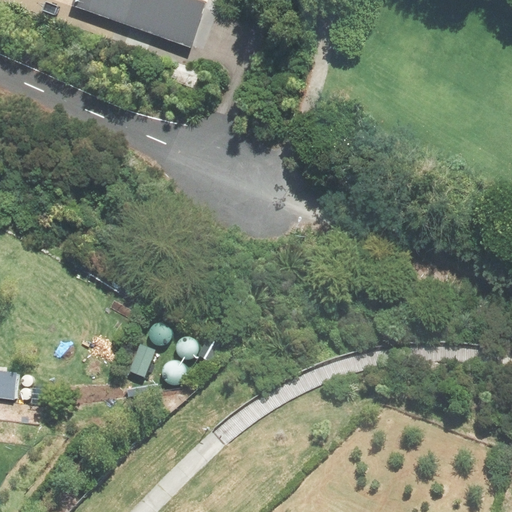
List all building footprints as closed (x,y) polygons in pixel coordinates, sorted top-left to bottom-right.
[(77,0),(74,10),(195,54),(209,9),(183,0),(77,0)] [(113,28),(109,42),(120,45),(124,32),(113,28)] [(153,340),(156,343),(160,344),(163,344),(167,343),(170,341),(173,338),(174,334),(174,331),(172,327),(170,324),(167,322),(163,321),(159,321),(156,323),(153,326),(151,329),(151,333),(151,337),(153,340)] [(181,354),(184,357),(187,358),(191,359),(195,357),(198,355),(200,352),(201,349),(201,345),(200,341),(198,338),(194,336),(191,335),(187,336),(183,337),(180,340),(179,343),(178,347),(179,351),(181,354)] [(168,379),(171,381),(174,383),(178,383),(182,382),(185,380),(187,377),(189,373),(189,369),(187,366),(185,363),(182,361),(178,360),(174,360),(170,362),(168,365),(166,368),(165,372),(166,376),(168,379)] [(18,371),(0,368),(0,397),(15,399),(18,371)] [(25,384),(27,386),(29,386),(31,386),(33,385),(34,384),(35,383),(36,381),(35,379),(35,377),(33,376),(32,375),(30,374),(28,375),(26,376),(25,377),(24,379),(24,381),(24,383),(25,384)] [(23,398),(25,399),(26,400),(28,400),(30,399),(32,398),(33,397),(33,395),(33,393),(32,391),(31,390),(29,389),(27,388),(25,389),(24,390),(22,391),(21,393),(21,395),(22,397),(23,398)]
